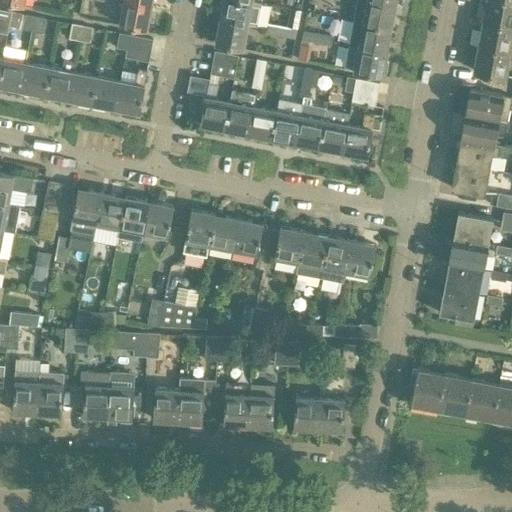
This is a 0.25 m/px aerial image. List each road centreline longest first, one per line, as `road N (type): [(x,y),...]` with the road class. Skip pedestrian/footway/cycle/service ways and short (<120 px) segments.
road 1 (residential): [(366,455),(0,434)]
road 2 (residential): [(411,219),(154,174)]
road 3 (residential): [(366,455),(411,219)]
road 4 (residential): [(411,219),(452,0)]
road 5 (residential): [(178,506),(365,504)]
road 6 (residential): [(0,506),(178,506)]
road 7 (residential): [(154,174),(187,0)]
road 8 (residential): [(154,174),(72,160),(54,145),(0,135)]
road 9 (residential): [(365,504),(511,502)]
